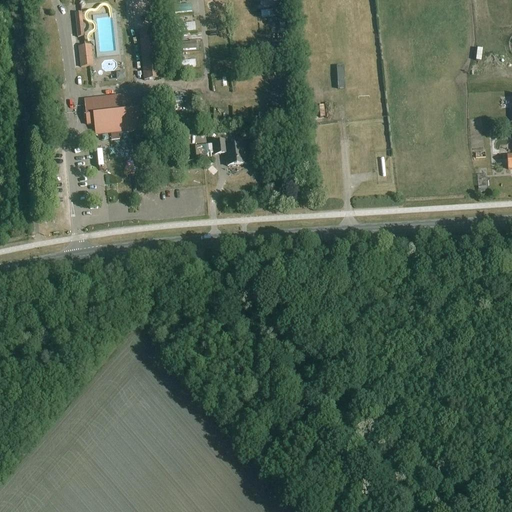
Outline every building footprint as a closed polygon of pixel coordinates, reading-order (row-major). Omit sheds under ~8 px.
[(191,5),(174,7),(175,14),(191,13),(191,5)] [(82,14),(76,15),(78,39),(85,38),(82,14)] [(276,22),(275,15),(260,17),(260,24),(276,22)] [(179,37),(197,36),(196,29),(179,30),(179,37)] [(160,31),(140,32),(145,82),(164,80),(160,31)] [(92,46),(79,48),(81,69),(94,68),(92,46)] [(182,49),(182,56),(196,56),(196,48),(182,49)] [(186,73),(195,73),(195,64),(186,64),(186,73)] [(111,74),(103,76),(105,83),(113,81),(111,74)] [(95,136),(111,134),(111,140),(119,139),(118,133),(142,131),(140,108),(132,109),(130,96),(84,101),(87,126),(94,126),(95,136)] [(159,110),(151,111),(152,122),(160,121),(159,110)] [(314,113),(315,124),(323,123),(322,113),(314,113)] [(103,149),(110,146),(107,139),(101,141),(103,149)] [(227,143),(213,145),(214,152),(214,158),(226,156),(228,169),(247,167),(246,156),(245,157),(244,148),(243,141),(231,143),(232,150),(227,150),(227,143)] [(209,147),(197,148),(199,160),(210,159),(209,147)] [(383,164),(376,164),(377,182),(385,182),(383,164)]
